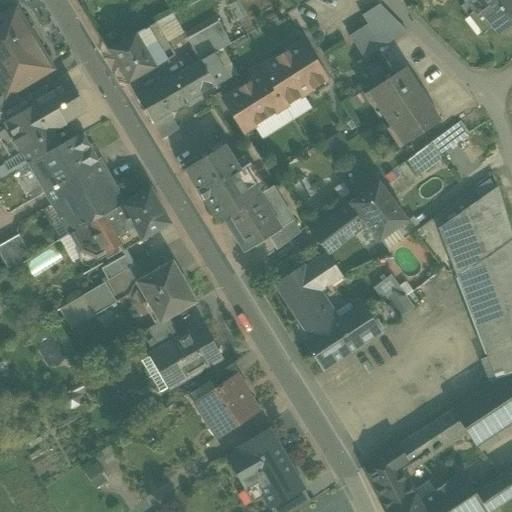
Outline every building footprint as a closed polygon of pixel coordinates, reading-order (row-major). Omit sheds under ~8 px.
[(511,0),(464,0),(472,10),(467,15),(481,33),(490,26),(498,35),(511,23),(511,0)] [(378,6),(362,16),(367,25),(349,36),(363,58),(404,31),(378,6)] [(14,11),(4,17),(1,15),(0,15),(0,85),(5,94),(6,95),(13,91),(48,70),(14,11)] [(173,14),(154,24),(165,43),(183,33),(173,14)] [(217,22),(186,40),(198,62),(212,55),(230,45),(217,22)] [(154,24),(106,50),(127,83),(155,67),(154,67),(173,56),(165,43),(154,24)] [(264,73),(222,100),(243,133),(325,81),(300,43),(265,65),(264,73)] [(198,62),(135,98),(150,123),(169,112),(226,80),(212,55),(198,62)] [(439,121),(404,68),(367,92),(402,146),(439,121)] [(19,101),(0,112),(0,114),(14,137),(12,142),(18,151),(23,153),(29,163),(58,146),(52,136),(65,129),(63,124),(84,112),(68,84),(48,96),(42,87),(19,101)] [(13,91),(6,95),(5,94),(0,97),(0,112),(19,101),(13,91)] [(169,112),(150,123),(160,140),(178,128),(169,112)] [(459,122),(429,144),(437,156),(467,134),(459,122)] [(65,129),(52,136),(58,146),(71,139),(65,129)] [(58,146),(29,163),(47,195),(99,165),(81,133),(71,139),(58,146)] [(223,147),(185,170),(197,190),(196,191),(202,201),(203,200),(217,221),(223,217),(259,195),(243,169),(249,165),(249,164),(237,171),(223,147)] [(105,175),(52,205),(69,234),(121,205),(105,175)] [(377,182),(348,204),(365,227),(377,243),(406,221),(377,182)] [(259,195),(223,217),(244,252),(267,237),(278,231),(278,230),(292,221),(271,187),(259,195)] [(69,234),(69,235),(79,251),(85,254),(89,261),(117,245),(121,252),(170,224),(150,189),(121,205),(69,234)] [(456,278),(511,239),(493,191),(438,229),(456,278)] [(348,204),(309,233),(326,255),(365,227),(348,204)] [(292,221),(278,230),(278,231),(267,237),(275,251),(299,233),(292,221)] [(20,236),(0,247),(0,251),(10,268),(32,255),(20,236)] [(511,369),(511,241),(511,239),(456,278),(495,380),(511,369)] [(125,255),(100,269),(107,281),(132,267),(125,255)] [(300,267),(273,286),(298,321),(301,320),(312,336),(304,342),(323,370),(379,333),(361,311),(340,326),(318,296),(328,287),(324,281),(338,270),(326,255),(303,271),(300,267)] [(171,263),(136,283),(159,323),(167,318),(194,303),(171,263)] [(104,283),(82,295),(94,315),(115,303),(104,283)] [(413,308),(398,287),(382,299),(397,319),(413,308)] [(397,319),(382,299),(370,309),(385,328),(397,319)] [(159,323),(146,330),(152,341),(173,329),(167,318),(159,323)] [(158,351),(152,355),(141,362),(159,393),(219,359),(200,327),(179,339),(158,351)] [(173,329),(152,341),(158,351),(179,339),(173,329)] [(231,365),(208,380),(215,390),(233,378),(234,379),(238,376),(231,365)] [(511,369),(495,380),(396,446),(405,461),(420,461),(464,432),(474,447),(511,422),(511,369)] [(215,390),(195,404),(217,437),(255,411),(234,379),(233,378),(215,390)] [(427,407),(451,394),(446,386),(422,399),(427,407)] [(268,430),(235,450),(236,451),(227,457),(246,490),(255,485),(269,508),(302,489),(268,430)] [(390,450),(362,468),(384,511),(388,511),(414,495),(390,450)] [(511,469),(474,494),(485,511),(489,511),(511,497),(511,469)] [(461,473),(418,502),(424,511),(485,511),(474,494),(461,473)] [(302,489),(269,508),(270,511),(294,511),(310,502),(302,489)] [(414,495),(388,511),(424,511),(418,502),(414,495)]
